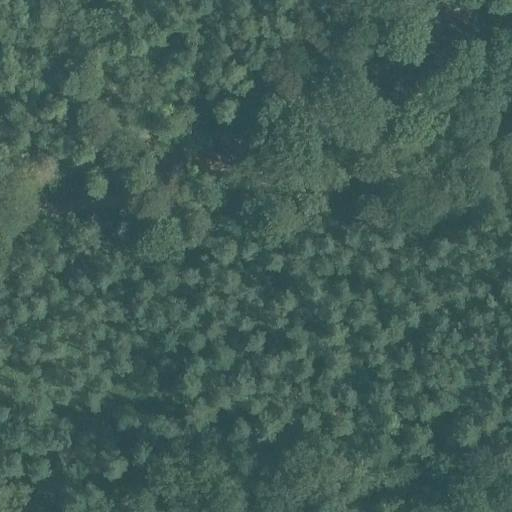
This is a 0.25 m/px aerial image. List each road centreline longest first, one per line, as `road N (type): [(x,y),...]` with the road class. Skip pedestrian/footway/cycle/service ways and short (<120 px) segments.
road 1 (track): [(511,149),(255,181)]
road 2 (track): [(0,215),(255,181)]
road 3 (track): [(255,181),(352,0)]
